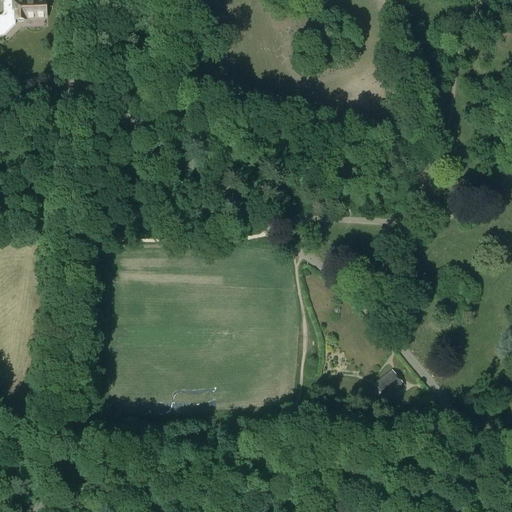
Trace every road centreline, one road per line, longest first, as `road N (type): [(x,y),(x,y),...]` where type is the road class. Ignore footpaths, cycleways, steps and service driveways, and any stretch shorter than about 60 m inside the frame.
road 1 (unclassified): [(511,477),(322,268),(162,141),(75,95)]
road 2 (unclassified): [(37,511),(64,413),(75,95)]
